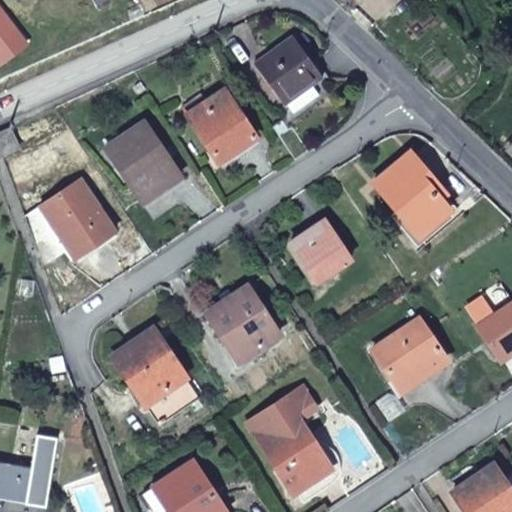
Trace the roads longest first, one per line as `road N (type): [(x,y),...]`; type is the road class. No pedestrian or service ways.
road 1 (residential): [(65,337),(239,211),(418,97)]
road 2 (track): [(434,511),(239,211)]
road 3 (residential): [(0,102),(239,0)]
road 4 (residential): [(347,511),(511,402)]
road 5 (residential): [(418,97),(320,0)]
road 6 (residential): [(511,188),(418,97)]
